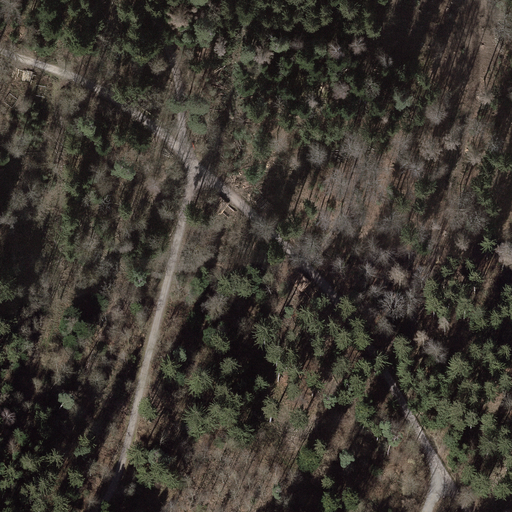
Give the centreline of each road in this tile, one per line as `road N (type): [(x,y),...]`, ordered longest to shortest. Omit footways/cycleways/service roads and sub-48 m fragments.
road 1 (track): [(468,511),(361,331),(294,253),(199,168)]
road 2 (track): [(199,168),(119,482),(97,511)]
road 3 (track): [(199,168),(82,79),(0,51)]
road 4 (track): [(147,0),(172,53),(182,152)]
